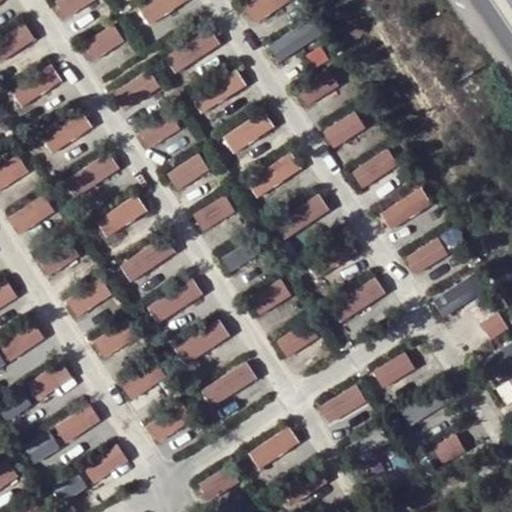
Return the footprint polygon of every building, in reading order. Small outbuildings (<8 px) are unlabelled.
[(58,0),(67,16),(87,6),(90,10),(107,1),(106,0),(58,0)] [(150,0),(142,5),(153,23),(188,0),(150,0)] [(250,0),(245,4),(258,22),(290,0),(250,0)] [(270,41),(281,60),(322,35),(311,17),(270,41)] [(117,20),(87,40),(98,58),(129,38),(117,20)] [(29,21),(0,40),(0,54),(3,60),(39,36),(29,21)] [(178,72),(224,42),(212,23),(166,53),(178,72)] [(26,107),(65,78),(52,60),(12,88),(26,107)] [(204,111),(251,85),(240,65),(194,91),(204,111)] [(118,88),(128,106),(163,86),(152,68),(118,88)] [(306,100),(343,89),(337,68),(300,79),(306,100)] [(264,106),(225,135),(238,153),(277,124),(264,106)] [(106,143),(81,107),(43,134),(56,152),(85,132),(97,149),(106,143)] [(335,145),(369,128),(359,109),(325,126),(335,145)] [(176,111),(143,124),(150,143),(183,130),(176,111)] [(365,186),(399,166),(388,147),(354,168),(365,186)] [(256,192),(304,171),(294,148),(246,170),(256,192)] [(180,187),(215,169),(205,150),(170,168),(180,187)] [(0,189),(32,169),(20,151),(0,163),(0,189)] [(381,209),(391,227),(438,200),(428,182),(381,209)] [(207,229),(240,208),(229,190),(196,211),(207,229)] [(11,214),(22,231),(58,208),(47,191),(11,214)] [(140,191),(99,218),(110,235),(151,208),(140,191)] [(322,192),(276,220),(290,243),(336,214),(322,192)] [(419,272),(455,252),(444,233),(408,253),(419,272)] [(307,256),(316,274),(358,253),(349,235),(307,256)] [(131,277),(178,254),(170,236),(122,259),(131,277)] [(42,253),(50,271),(81,256),(73,239),(42,253)] [(230,266),(257,256),(252,241),(225,251),(230,266)] [(332,302),(343,319),(389,290),(378,273),(332,302)] [(262,312),(294,293),(284,275),(252,294),(262,312)] [(447,315),(479,293),(467,276),(436,297),(447,315)] [(11,277),(0,282),(0,305),(21,294),(11,277)] [(199,279),(150,298),(157,316),(206,297),(199,279)] [(502,310),(483,320),(493,337),(511,327),(502,310)] [(128,316),(96,337),(108,355),(140,334),(128,316)] [(179,344),(190,361),(233,333),(222,316),(179,344)] [(36,318),(1,342),(12,358),(47,335),(36,318)] [(288,354),(321,336),(311,318),(278,336),(288,354)] [(489,374),(511,366),(511,343),(482,354),(489,374)] [(374,368),(385,386),(419,365),(409,348),(374,368)] [(134,397),(169,376),(156,354),(121,375),(134,397)] [(65,358),(29,380),(40,397),(75,376),(65,358)] [(215,404),(261,377),(250,359),(204,386),(215,404)] [(332,421),(370,400),(360,381),(322,402),(332,421)] [(0,401),(0,402),(9,416),(33,401),(23,386),(0,401)] [(438,387),(402,404),(411,421),(446,404),(438,387)] [(150,420),(161,439),(192,420),(181,402),(150,420)] [(292,423),(252,450),(263,467),(304,439),(292,423)] [(355,441),(363,455),(391,440),(383,426),(355,441)] [(445,458),(467,445),(459,432),(437,444),(445,458)] [(0,488),(21,472),(8,455),(0,461),(0,488)] [(232,462),(202,481),(213,497),(242,479),(232,462)] [(81,470),(56,479),(63,497),(88,488),(81,470)] [(42,511),(34,499),(11,511),(42,511)]
